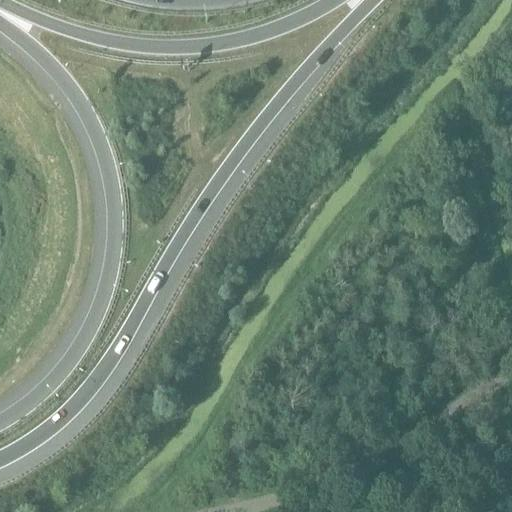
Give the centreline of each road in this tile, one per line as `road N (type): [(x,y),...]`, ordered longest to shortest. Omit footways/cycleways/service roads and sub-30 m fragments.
road 1 (motorway): [(0,466),(50,436),(91,391),(208,194),(369,0)]
road 2 (motorway): [(0,23),(52,69),(82,111),(110,216),(103,281),(83,337),(43,388),(0,420)]
road 3 (primary): [(0,3),(83,35),(164,47),(255,35),(334,0)]
